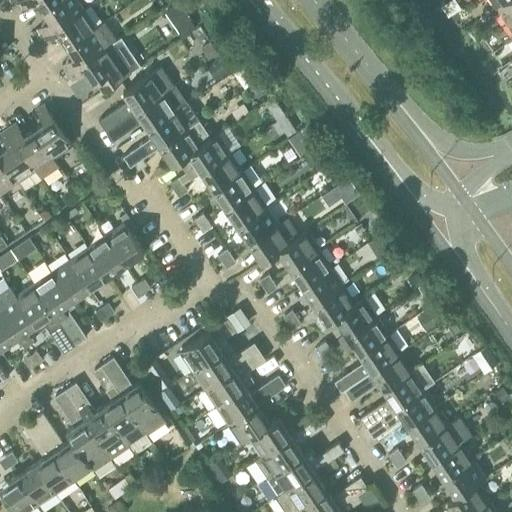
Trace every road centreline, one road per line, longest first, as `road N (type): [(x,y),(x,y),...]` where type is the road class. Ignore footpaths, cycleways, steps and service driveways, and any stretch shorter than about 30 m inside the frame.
road 1 (residential): [(398,511),(228,276),(202,274)]
road 2 (tertiary): [(252,0),(424,218)]
road 3 (residential): [(202,274),(150,194),(120,184),(34,66)]
road 4 (residential): [(0,422),(202,274)]
road 5 (tertiary): [(460,193),(314,0)]
